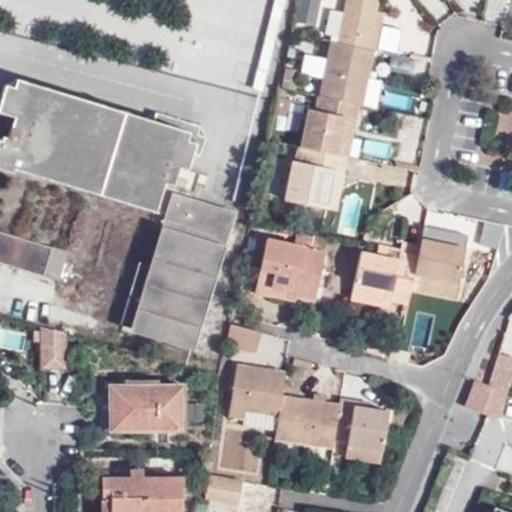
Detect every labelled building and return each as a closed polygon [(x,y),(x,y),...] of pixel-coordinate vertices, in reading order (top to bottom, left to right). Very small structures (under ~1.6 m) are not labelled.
[(263,92),(285,0),(275,0),(254,90),(263,92)] [(377,0),(346,0),(344,14),(338,42),(367,48),(375,13),(377,0)] [(344,14),(329,12),(323,39),(331,41),(338,42),(344,14)] [(375,50),(383,14),(375,13),(367,48),(370,49),(375,50)] [(355,103),(358,104),(365,75),(370,49),(367,48),(338,42),(331,41),(319,95),(355,103)] [(320,76),(323,57),(303,53),(299,72),(320,76)] [(372,106),(378,78),(365,75),(358,104),(372,106)] [(157,114),(146,120),(16,80),(6,86),(0,104),(0,112),(15,117),(8,138),(3,137),(0,138),(0,169),(13,173),(14,169),(156,213),(165,184),(173,186),(179,168),(187,171),(190,161),(202,158),(208,139),(201,128),(157,114)] [(404,107),(407,89),(388,86),(385,104),(404,107)] [(291,90),(282,88),(276,115),(284,116),(286,115),(288,114),(289,112),(291,100),(288,99),(291,90)] [(316,108),(309,107),(300,146),(334,153),(342,117),(351,119),(355,104),(355,103),(319,95),(316,108)] [(349,156),(349,157),(350,158),(361,105),(355,104),(351,119),(344,155),(349,156)] [(344,155),(351,119),(342,117),(334,153),(344,155)] [(349,156),(344,155),(334,153),(300,146),(297,162),(294,162),(285,199),(338,210),(349,157),(349,156)] [(398,160),(397,166),(420,171),(422,165),(398,160)] [(192,192),(198,174),(187,171),(179,168),(173,186),(192,192)] [(135,328),(191,344),(231,213),(175,197),(152,273),(135,328)] [(437,242),(439,230),(425,226),(421,244),(419,256),(415,274),(458,283),(466,248),(450,245),(437,242)] [(450,245),(452,233),(439,230),(437,242),(450,245)] [(0,232),(0,263),(61,282),(69,254),(0,232)] [(255,292),(272,296),(272,294),(273,288),(291,292),(294,285),(318,291),(326,252),(267,239),(255,292)] [(401,248),(380,243),(377,254),(400,259),(402,252),(419,256),(421,244),(403,240),(401,248)] [(361,250),(357,271),(351,296),(388,305),(393,289),(404,291),(410,293),(412,288),(415,274),(419,256),(402,252),(400,259),(377,254),(361,250)] [(139,269),(122,324),(135,328),(152,273),(139,269)] [(455,297),(458,283),(415,274),(412,288),(455,297)] [(298,296),(316,300),(318,291),(294,285),(291,292),(273,288),(272,294),(296,300),(298,296)] [(404,291),(401,307),(407,309),(410,293),(404,291)] [(226,342),(257,351),(262,332),(230,323),(226,342)] [(68,333),(61,331),(42,326),(41,366),(60,367),(68,367),(68,333)] [(0,347),(23,351),(27,333),(0,328),(0,347)] [(367,350),(383,355),(385,346),(369,342),(367,350)] [(393,342),(389,357),(396,359),(399,342),(393,342)] [(511,390),(511,386),(511,356),(501,354),(492,385),(494,386),(509,390),(511,390)] [(294,363),(311,368),(313,362),(295,356),(294,363)] [(238,365),(230,417),(245,419),(247,410),(279,415),(282,398),(286,373),(238,365)] [(183,386),(161,386),(131,386),(114,386),(114,428),(182,428),(183,386)] [(502,416),(509,390),(494,386),(487,412),(502,416)] [(276,429),(275,438),(334,448),(335,439),(336,430),(340,408),(282,398),(279,415),(276,429)] [(357,406),(357,402),(341,399),(340,408),(336,430),(350,432),(349,441),(349,445),(385,451),(391,413),(372,409),(357,406)] [(279,415),(247,410),(245,419),(245,424),(276,429),(279,415)] [(336,430),(335,439),(349,441),(350,432),(336,430)] [(382,464),(385,451),(349,445),(347,458),(382,464)] [(143,471),(131,471),(131,480),(144,480),(143,471)] [(0,488),(18,490),(18,488),(6,473),(0,472),(0,488)] [(245,482),(207,476),(205,498),(241,503),(245,482)] [(184,479),(144,480),(131,480),(103,481),(103,500),(109,500),(109,511),(179,511),(179,498),(185,498),(184,479)]
